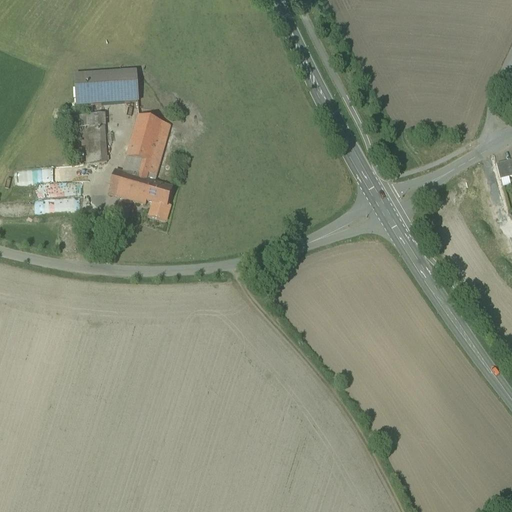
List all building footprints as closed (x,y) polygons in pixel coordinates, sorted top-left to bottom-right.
[(136,76),(74,80),(75,110),(138,107),(136,76)] [(140,115),(118,109),(115,119),(137,125),(139,118),(140,115)] [(104,116),(77,118),(76,120),(68,120),(69,129),(78,129),(79,156),(86,156),(87,163),(87,165),(95,171),(108,170),(104,116)] [(137,125),(127,158),(128,159),(123,175),(146,181),(148,174),(156,177),(170,127),(139,118),(137,125)] [(511,161),(497,165),(500,180),(511,177),(511,161)] [(123,174),(115,172),(108,195),(116,197),(123,174)] [(123,175),(123,174),(116,197),(146,206),(147,202),(153,204),(150,217),(166,222),(170,208),(167,207),(173,189),(146,181),(123,175)]
